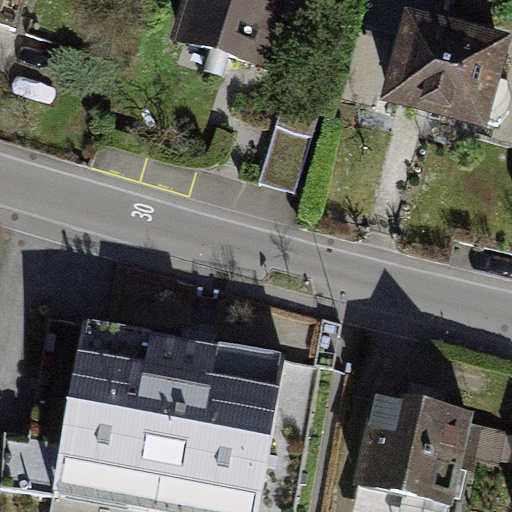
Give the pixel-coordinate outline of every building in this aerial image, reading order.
[(43,0),(0,0),(0,24),(33,35),(43,0)] [(304,0),(192,0),(178,50),(281,80),(304,0)] [(511,103),(511,39),(419,14),(392,111),(501,142),(511,103)] [(69,331),(42,508),(63,511),(296,511),(318,369),(69,331)] [(511,430),(511,428),(383,402),(364,494),(450,511),(474,511),(485,463),(504,467),(511,430)]
